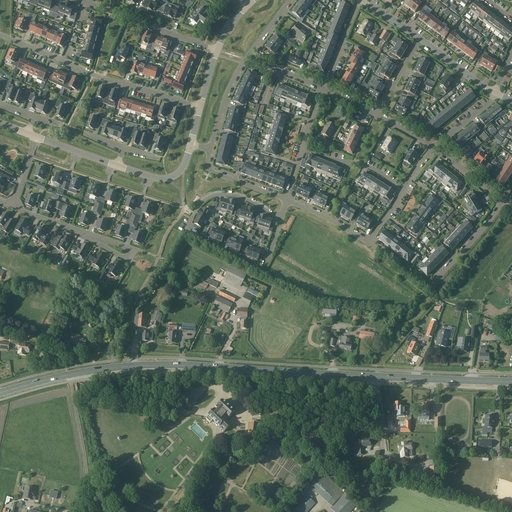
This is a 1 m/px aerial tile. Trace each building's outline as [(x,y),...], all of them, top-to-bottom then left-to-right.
[(43,9),(46,0),(40,0),(38,7),(43,9)] [(46,0),(43,9),(54,13),(56,7),(51,5),(53,0),(46,0)] [(152,0),(141,0),(141,1),(145,2),(143,8),(146,9),(149,10),(152,0)] [(160,0),(158,0),(152,0),(149,10),(152,12),(152,11),(155,12),(157,6),(161,8),(163,2),(160,0)] [(302,0),(300,4),(308,10),(311,5),(311,4),(305,0),(302,0)] [(342,0),(339,9),(347,12),(349,7),(344,5),(345,2),(342,0)] [(409,9),(415,0),(414,0),(407,0),(404,5),(409,9)] [(415,0),(409,9),(415,13),(418,8),(421,10),(425,4),(421,1),(419,3),(415,0)] [(163,2),(161,8),(166,10),(164,14),(164,15),(166,16),(169,18),(173,7),(167,5),(168,3),(163,2)] [(56,7),(54,13),(58,15),(59,13),(64,15),(68,5),(65,3),(65,4),(62,3),(60,9),(56,7)] [(480,6),(476,3),(473,6),(470,10),(466,14),(471,18),(473,15),(480,6)] [(298,5),(297,5),(295,8),(304,14),(308,10),(300,4),(298,5)] [(68,5),(64,15),(70,17),(69,19),(75,21),(77,15),(72,13),(74,7),(71,7),(72,6),(68,5)] [(173,7),(169,18),(173,19),(173,18),(175,19),(177,14),(182,15),(184,9),(174,5),(173,5),(173,7)] [(480,6),(473,15),(478,18),(479,17),(485,10),(480,6)] [(204,25),(208,20),(203,16),(206,13),(200,8),(199,10),(197,9),(190,17),(192,19),(191,21),(197,25),(199,22),(204,25)] [(294,11),(292,13),(300,19),(304,14),(295,8),(293,10),(294,11)] [(339,9),(337,14),(345,17),(347,12),(339,9)] [(421,16),(419,19),(423,23),(428,15),(429,14),(423,9),(419,14),(421,16)] [(485,10),(479,17),(478,18),(482,21),(483,20),(489,13),(485,10)] [(428,15),(423,23),(427,26),(433,19),(434,17),(430,13),(429,14),(428,15)] [(489,13),(483,20),(482,21),(486,25),(493,16),(489,13)] [(337,14),(335,19),(343,22),(345,17),(337,14)] [(497,20),(493,16),(486,25),(491,28),(497,20)] [(29,26),(31,21),(28,20),(26,19),(25,21),(19,18),(14,28),(23,32),(25,26),(28,28),(29,26)] [(91,24),(100,27),(101,27),(102,21),(92,18),(91,21),(87,20),(87,23),(91,24)] [(335,19),(333,24),(341,27),(343,22),(335,19)] [(433,19),(427,26),(431,29),(437,22),(433,19)] [(502,23),(497,20),(491,28),(495,32),(502,23)] [(31,21),(29,26),(28,28),(31,29),(29,32),(35,34),(39,24),(31,21)] [(373,26),(364,21),(358,32),(371,40),(372,37),(368,34),(373,26)] [(441,25),(437,22),(431,29),(436,32),(441,25)] [(506,26),(502,23),(495,32),(499,35),(501,34),(506,26)] [(40,24),(39,24),(35,34),(40,37),(44,28),(39,26),(40,24)] [(100,27),(91,24),(89,29),(99,32),(100,27)] [(290,32),(303,43),(310,35),(297,24),(290,32)] [(333,24),(331,29),(339,32),(341,27),(333,24)] [(441,25),(436,32),(440,36),(446,28),(441,25)] [(501,34),(499,35),(503,38),(504,37),(510,29),(506,26),(501,34)] [(44,28),(40,37),(46,39),(50,31),(44,28)] [(446,28),(440,36),(444,39),(450,32),(446,28)] [(99,32),(89,29),(88,33),(86,32),(86,34),(88,35),(97,38),(99,32)] [(339,32),(331,29),(329,34),(329,35),(337,38),(339,32)] [(511,31),(510,29),(504,37),(503,38),(508,42),(511,36),(511,31)] [(50,31),(46,39),(52,42),(55,33),(50,31)] [(384,31),(379,39),(385,43),(390,35),(384,31)] [(459,34),(454,31),(447,41),(451,44),(457,37),(459,34)] [(61,36),(55,33),(52,42),(57,44),(61,36)] [(150,50),(152,44),(149,42),(151,36),(145,33),(144,36),(143,36),(142,40),(143,41),(141,45),(147,47),(146,49),(150,50)] [(88,35),(86,34),(84,40),(96,43),(97,38),(88,35)] [(61,36),(57,44),(57,45),(62,48),(65,42),(67,44),(70,37),(65,35),(64,37),(61,36)] [(337,38),(329,35),(327,40),(336,43),(338,38),(337,38)] [(372,37),(371,40),(369,42),(375,45),(379,38),(373,35),(372,37)] [(272,39),(271,39),(269,42),(278,49),(281,46),(283,47),(286,43),(280,38),(279,41),(274,37),(272,39)] [(461,40),(457,37),(451,44),(456,47),(461,40)] [(156,45),(152,44),(150,50),(154,51),(154,50),(160,52),(160,50),(164,40),(158,38),(156,45)] [(404,42),(397,38),(394,43),(397,45),(395,49),(404,54),(407,48),(402,45),(404,42)] [(84,40),(83,45),(85,46),(84,46),(94,49),(96,43),(84,40)] [(169,42),(164,40),(160,50),(165,52),(164,55),(168,57),(170,50),(167,49),(169,42)] [(327,40),(326,44),(325,45),(334,48),(336,43),(327,40)] [(465,43),(461,40),(456,47),(460,50),(465,43)] [(266,45),(267,46),(266,48),(269,51),(267,53),(274,59),(278,54),(275,52),(278,49),(269,42),(266,45)] [(470,46),(465,43),(460,50),(464,54),(470,46)] [(325,45),(323,50),(332,53),(334,48),(325,45)] [(470,46),(464,54),(469,57),(474,50),(470,46)] [(120,57),(125,59),(129,50),(123,47),(121,52),(118,51),(115,58),(120,59),(120,57)] [(474,50),(469,57),(473,60),(476,56),(478,58),(483,52),(480,51),(475,48),(474,50)] [(354,54),(362,58),(364,59),(367,54),(357,49),(354,54)] [(390,53),(388,56),(394,59),(395,57),(400,60),(404,54),(395,49),(391,54),(390,53)] [(17,64),(18,63),(19,60),(16,59),(18,54),(10,50),(6,60),(12,62),(11,65),(16,67),(17,64)] [(93,54),(81,51),(78,50),(77,53),(82,54),(81,58),(91,60),(93,54)] [(323,50),(321,55),(330,58),(332,53),(323,50)] [(185,57),(185,58),(194,61),(195,61),(197,55),(187,51),(185,57)] [(480,65),(486,69),(491,60),(492,57),(493,57),(484,52),(480,59),(483,60),(480,65)] [(292,56),(290,62),(299,66),(301,62),(303,58),(306,59),(308,55),(301,53),(299,58),(296,57),(292,56)] [(354,54),(352,58),(359,63),(362,58),(354,54)] [(321,55),(319,60),(328,63),(330,58),(321,55)] [(194,61),(185,58),(184,62),(192,66),(194,61)] [(352,58),(349,63),(352,64),(356,67),(357,67),(359,69),(362,64),(361,64),(359,63),(352,58)] [(384,61),(383,63),(385,64),(383,68),(392,73),(396,68),(392,65),(390,65),(392,62),(386,58),(384,61)] [(419,60),(417,66),(428,71),(431,66),(431,65),(432,66),(433,63),(425,59),(424,61),(420,59),(419,60)] [(491,60),(486,69),(487,70),(491,72),(492,71),(493,69),(494,67),(497,69),(501,63),(501,62),(496,59),(496,60),(494,62),(491,60)] [(17,64),(16,67),(14,70),(17,71),(18,70),(23,72),(27,62),(22,60),(20,65),(17,64),(18,63),(17,64)] [(131,60),(129,66),(132,67),(131,73),(137,75),(137,74),(140,65),(140,63),(134,61),(131,60)] [(328,63),(319,60),(317,65),(326,69),(328,63)] [(32,64),(27,62),(23,72),(28,74),(32,64)] [(192,66),(184,62),(181,67),(190,71),(192,66)] [(37,67),(32,64),(28,74),(33,76),(37,67)] [(352,64),(349,69),(357,74),(360,69),(359,69),(357,67),(356,67),(352,64)] [(145,66),(140,65),(137,74),(143,75),(145,66)] [(326,69),(317,65),(315,70),(324,74),(326,69)] [(145,66),(143,75),(149,77),(151,68),(145,66)] [(417,66),(414,72),(415,73),(419,74),(417,77),(425,81),(426,77),(425,77),(428,71),(417,66)] [(42,69),(37,67),(33,76),(38,78),(42,69)] [(190,71),(181,67),(179,72),(188,76),(190,71)] [(151,68),(149,77),(155,79),(155,77),(158,78),(161,69),(158,68),(157,70),(151,68)] [(378,70),(376,75),(382,79),(384,76),(385,77),(389,79),(392,74),(392,73),(383,68),(381,72),(378,70)] [(37,80),(39,81),(42,82),(45,84),(48,78),(45,77),(48,71),(42,69),(38,78),(37,80)] [(349,69),(346,73),(354,78),(357,74),(349,69)] [(56,85),(62,73),(56,70),(54,75),(52,74),(48,82),(56,85)] [(188,76),(179,72),(177,78),(186,81),(188,76)] [(248,72),(246,77),(254,81),(257,74),(253,72),(252,72),(251,73),(248,72)] [(68,75),(62,73),(56,85),(65,89),(68,82),(69,79),(66,78),(68,75)] [(346,73),(344,78),(351,82),(353,83),(356,79),(354,78),(346,73)] [(446,94),(452,89),(449,87),(449,86),(453,81),(447,76),(440,85),(443,88),(442,89),(445,91),(444,91),(446,94)] [(254,81),(246,77),(243,82),(251,85),(254,81)] [(71,83),(68,82),(65,89),(70,91),(71,88),(78,91),(82,82),(73,78),(71,83)] [(186,81),(177,78),(175,82),(184,86),(186,81)] [(344,78),(341,83),(350,88),(353,83),(351,82),(344,78)] [(374,78),(371,83),(374,85),(372,88),(381,93),(384,88),(380,85),(379,85),(380,82),(374,78)] [(411,79),(408,85),(419,91),(421,85),(422,85),(424,82),(417,79),(416,82),(411,79)] [(184,86),(175,82),(172,88),(182,92),(185,86),(184,86)] [(243,82),(241,87),(251,91),(253,86),(251,85),(243,82)] [(7,90),(6,94),(8,94),(6,100),(7,100),(8,101),(10,102),(11,103),(11,102),(13,102),(17,90),(12,88),(13,86),(9,85),(7,90)] [(274,88),(271,96),(274,97),(275,94),(281,97),(284,88),(278,85),(277,89),(274,88)] [(408,85),(405,91),(410,94),(409,97),(416,101),(418,97),(416,96),(419,91),(408,85)] [(106,88),(100,86),(95,101),(101,103),(103,99),(106,100),(107,97),(104,96),(106,88)] [(251,91),(241,87),(238,92),(248,96),(251,91)] [(284,88),(281,97),(280,99),(285,101),(286,100),(290,90),(284,88)] [(371,89),(367,96),(370,98),(371,96),(377,99),(381,93),(372,88),(371,89)] [(17,90),(13,102),(15,103),(14,104),(18,105),(18,104),(19,104),(21,97),(24,98),(27,91),(21,89),(21,91),(20,91),(17,90)] [(105,104),(107,105),(108,103),(114,105),(118,92),(117,92),(117,91),(113,90),(113,91),(112,91),(110,98),(107,97),(106,100),(105,104)] [(295,92),(290,90),(286,100),(291,102),(295,92)] [(469,91),(464,95),(470,102),(475,98),(469,91)] [(248,96),(238,92),(236,97),(245,101),(246,101),(248,96)] [(295,92),(291,102),(290,103),(296,106),(297,103),(301,94),(295,92)] [(35,110),(38,101),(39,99),(34,97),(34,95),(31,94),(29,101),(32,102),(29,109),(35,111),(35,110)] [(305,96),(301,94),(297,103),(302,105),(305,96)] [(470,102),(464,95),(460,98),(466,105),(470,102)] [(305,96),(302,105),(301,108),(309,111),(311,105),(309,104),(311,98),(305,96)] [(245,101),(236,97),(234,102),(243,106),(245,101)] [(406,101),(401,98),(398,105),(407,109),(409,110),(410,106),(413,107),(416,102),(408,98),(406,101)] [(460,98),(456,102),(462,109),(466,105),(460,98)] [(125,111),(128,101),(123,99),(122,104),(119,103),(117,110),(120,111),(120,109),(125,111)] [(38,101),(35,110),(40,112),(43,103),(38,101)] [(43,103),(40,112),(40,113),(46,115),(48,108),(51,109),(53,102),(50,101),(49,105),(43,103)] [(63,120),(64,115),(63,114),(66,108),(60,106),(61,102),(58,101),(55,108),(58,109),(56,116),(59,117),(59,118),(63,120)] [(128,101),(125,111),(126,111),(126,110),(131,111),(133,102),(128,101)] [(462,109),(456,102),(452,105),(458,112),(462,109)] [(397,108),(395,111),(401,114),(400,116),(403,118),(407,109),(398,105),(397,104),(396,107),(397,108)] [(161,105),(158,118),(164,120),(164,118),(167,118),(170,108),(167,107),(166,107),(166,106),(163,105),(163,106),(161,105)] [(458,112),(452,105),(448,108),(454,115),(458,112)] [(496,105),(492,109),(498,117),(503,113),(507,109),(502,107),(500,109),(496,105)] [(149,107),(146,118),(151,119),(151,120),(153,121),(156,114),(153,113),(154,109),(149,107)] [(235,110),(231,109),(230,114),(240,117),(241,112),(245,113),(245,110),(236,107),(235,110)] [(167,118),(167,121),(173,123),(172,123),(176,124),(176,121),(179,111),(178,110),(175,109),(173,109),(170,108),(167,118)] [(448,108),(444,112),(449,119),(454,115),(448,108)] [(492,109),(488,112),(494,120),(498,117),(492,109)] [(273,119),(276,120),(285,123),(287,117),(281,115),(282,113),(276,111),(275,114),(273,119)] [(444,112),(440,115),(445,122),(449,119),(444,112)] [(488,112),(484,116),(490,123),(494,120),(488,112)] [(240,117),(230,114),(228,120),(238,123),(240,117)] [(93,129),(96,122),(99,123),(101,116),(98,115),(97,117),(95,116),(94,118),(91,117),(88,123),(87,123),(86,128),(89,129),(90,128),(93,129)] [(440,115),(436,119),(441,125),(445,122),(440,115)] [(484,116),(479,119),(482,122),(479,124),(484,130),(485,129),(486,128),(491,124),(490,123),(484,116)] [(441,125),(436,119),(432,122),(437,129),(441,125)] [(103,120),(101,125),(101,126),(104,128),(101,134),(107,136),(110,127),(112,123),(103,120)] [(238,123),(228,120),(226,125),(237,128),(238,123)] [(274,125),(284,128),(283,128),(285,123),(276,120),(274,125)] [(437,129),(432,122),(427,126),(432,133),(437,129)] [(322,134),(328,138),(335,127),(328,123),(322,134)] [(270,130),(272,131),(282,134),(284,128),(274,125),(272,124),(272,125),(270,130)] [(473,124),(468,128),(475,136),(475,137),(480,133),(482,131),(481,130),(479,127),(477,129),(475,126),(473,124)] [(237,128),(226,125),(225,131),(229,132),(228,135),(238,137),(239,134),(235,133),(237,128)] [(358,127),(355,125),(352,130),(361,135),(364,130),(362,129),(362,128),(358,126),(358,127)] [(116,127),(115,129),(112,137),(118,139),(121,129),(116,127)] [(121,129),(118,139),(117,140),(123,142),(126,135),(129,136),(131,130),(128,128),(127,130),(121,128),(121,129)] [(468,128),(464,131),(470,139),(475,136),(468,128)] [(138,146),(142,134),(136,132),(137,130),(133,129),(131,136),(134,137),(132,144),(133,145),(136,146),(138,146)] [(352,130),(351,130),(349,135),(357,139),(359,140),(361,135),(352,130)] [(272,131),(271,136),(273,137),(280,139),(282,134),(272,131)] [(470,139),(464,131),(460,135),(467,142),(470,139)] [(142,134),(138,146),(140,147),(139,147),(143,148),(144,148),(145,145),(145,143),(146,141),(149,142),(151,134),(148,133),(147,135),(142,134)] [(164,139),(158,137),(159,135),(155,134),(153,141),(156,142),(154,150),(157,151),(161,153),(163,148),(162,147),(164,139)] [(357,139),(349,135),(346,140),(355,144),(357,144),(359,140),(357,139)] [(467,142),(460,135),(456,138),(463,145),(467,142)] [(271,136),(269,141),(279,144),(280,139),(273,137),(271,136)] [(224,137),(222,142),(232,145),(234,139),(224,137)] [(388,137),(381,149),(391,155),(398,143),(388,137)] [(463,145),(456,138),(450,143),(453,147),(455,146),(458,149),(463,145)] [(355,144),(346,140),(344,145),(346,146),(354,149),(357,144),(355,144)] [(267,141),(265,147),(277,150),(278,145),(279,144),(269,141),(267,141)] [(326,152),(331,144),(331,143),(327,141),(321,150),(326,152)] [(222,142),(221,147),(229,150),(231,150),(232,145),(222,142)] [(354,149),(346,146),(344,151),(352,154),(354,149)] [(277,150),(265,147),(263,152),(275,156),(277,150)] [(480,149),(473,155),(476,158),(474,160),(479,164),(479,165),(482,168),(483,168),(486,164),(485,163),(488,160),(482,154),(484,152),(480,149)] [(409,153),(406,151),(401,160),(404,162),(411,166),(413,162),(414,162),(416,159),(415,159),(417,155),(410,151),(409,153)] [(311,168),(315,158),(309,156),(307,162),(306,166),(311,168)] [(218,159),(216,164),(227,167),(228,164),(229,161),(227,160),(218,158),(218,159)] [(315,158),(311,168),(316,170),(315,172),(316,172),(320,161),(315,159),(315,158)] [(320,161),(316,172),(321,174),(326,163),(320,161)] [(331,165),(326,163),(321,174),(327,176),(331,165)] [(440,167),(435,163),(427,173),(432,176),(434,175),(440,167)] [(246,175),(250,165),(244,164),(241,174),(246,175)] [(250,165),(246,175),(251,177),(255,167),(250,165)] [(337,167),(331,165),(327,176),(332,179),(337,167)] [(35,172),(33,176),(35,177),(44,180),(46,172),(44,172),(44,170),(43,169),(44,168),(40,167),(40,168),(39,167),(37,172),(35,172)] [(255,167),(251,177),(256,179),(260,169),(255,167)] [(342,169),(337,167),(332,179),(337,181),(340,182),(343,176),(340,175),(342,169)] [(434,175),(432,176),(437,180),(438,178),(444,170),(440,167),(434,175)] [(504,168),(501,172),(509,178),(511,173),(504,168)] [(260,169),(256,179),(261,181),(265,171),(260,169)] [(0,171),(0,177),(4,179),(2,181),(0,180),(0,192),(0,191),(2,192),(5,185),(4,185),(5,183),(6,180),(9,182),(12,176),(1,170),(0,171)] [(448,174),(444,170),(438,178),(442,181),(448,174)] [(265,171),(261,181),(267,183),(270,173),(265,171)] [(509,178),(501,172),(498,176),(506,182),(509,178)] [(64,190),(66,183),(63,182),(64,179),(62,178),(63,176),(62,176),(62,175),(58,173),(58,174),(57,174),(55,179),(53,178),(52,182),(54,183),(61,186),(58,195),(59,196),(62,197),(64,190)] [(270,173),(267,183),(272,185),(276,175),(270,173)] [(361,179),(358,177),(355,182),(357,184),(363,187),(364,185),(369,177),(364,173),(361,179)] [(442,181),(441,183),(446,187),(453,177),(448,174),(442,181)] [(281,177),(276,175),(272,185),(277,187),(281,177)] [(506,182),(498,176),(495,182),(503,187),(506,182)] [(281,177),(277,187),(279,188),(282,189),(283,186),(286,187),(288,180),(285,179),(281,177)] [(369,177),(364,185),(369,188),(374,180),(369,177)] [(453,177),(446,187),(450,190),(458,181),(453,177)] [(66,183),(64,190),(68,191),(69,188),(77,191),(79,191),(81,188),(78,187),(80,182),(79,181),(80,181),(76,179),(75,180),(74,180),(74,182),(71,181),(70,185),(66,183)] [(374,180),(369,188),(367,190),(373,193),(374,191),(379,183),(374,180)] [(458,181),(450,190),(457,196),(461,191),(459,189),(463,185),(458,181)] [(379,183),(374,191),(373,193),(377,196),(379,194),(384,186),(379,183)] [(301,184),(299,187),(294,185),(293,191),(297,193),(296,195),(298,195),(297,196),(301,198),(307,186),(301,184)] [(89,190),(88,194),(90,195),(90,196),(98,198),(98,197),(101,191),(98,190),(99,188),(98,188),(98,187),(94,186),(93,186),(91,191),(89,190)] [(307,186),(301,198),(305,200),(306,199),(307,200),(308,198),(311,200),(313,194),(310,192),(312,189),(307,186)] [(384,186),(379,194),(383,197),(388,189),(384,186)] [(383,197),(382,199),(387,202),(394,192),(389,189),(388,189),(383,197)] [(107,193),(105,199),(105,201),(113,204),(113,203),(115,204),(116,200),(114,199),(116,194),(115,194),(115,193),(112,191),(111,192),(110,192),(109,194),(107,193)] [(313,194),(311,200),(314,201),(313,202),(315,203),(314,204),(318,206),(324,194),(318,192),(316,195),(313,194)] [(324,194),(318,206),(322,208),(323,207),(324,208),(325,206),(329,208),(332,202),(328,200),(329,198),(323,195),(324,194)] [(473,195),(470,196),(465,200),(467,204),(473,201),(474,202),(477,201),(473,195)] [(27,206),(26,207),(30,208),(30,207),(32,207),(32,205),(35,206),(36,202),(39,204),(41,197),(38,196),(37,199),(29,196),(29,197),(26,196),(25,199),(27,200),(26,205),(27,206)] [(431,196),(428,201),(437,208),(441,204),(442,202),(437,198),(436,200),(431,196)] [(134,211),(135,208),(136,203),(134,203),(135,200),(134,200),(134,199),(130,198),(130,199),(129,198),(127,204),(125,203),(124,207),(126,207),(126,208),(134,211)] [(219,202),(217,208),(220,209),(220,212),(226,213),(230,201),(225,200),(225,201),(223,200),(222,203),(219,202)] [(236,203),(230,201),(226,213),(232,215),(233,211),(236,212),(238,206),(235,205),(236,203)] [(428,201),(424,206),(432,212),(434,213),(437,209),(437,208),(428,201)] [(467,204),(465,206),(468,210),(468,211),(476,207),(476,206),(476,205),(474,202),(473,201),(467,204)] [(47,203),(45,202),(44,206),(46,206),(44,212),(45,212),(45,213),(49,214),(49,213),(50,214),(51,212),(53,212),(54,209),(57,210),(60,203),(56,202),(55,205),(47,202),(47,203)] [(60,203),(57,210),(61,211),(60,215),(62,215),(61,218),(62,218),(62,219),(66,220),(66,219),(67,220),(69,214),(71,215),(72,212),(70,211),(71,210),(63,207),(64,205),(60,203)] [(341,206),(338,212),(341,214),(340,215),(342,216),(341,217),(345,219),(350,210),(345,207),(346,205),(343,203),(341,206)] [(139,217),(137,222),(140,223),(142,218),(141,217),(143,214),(149,216),(149,215),(151,216),(152,212),(150,211),(152,206),(151,206),(151,205),(148,204),(147,205),(146,204),(145,206),(143,206),(141,213),(140,213),(139,217)] [(476,207),(468,211),(468,212),(470,214),(472,217),(474,215),(482,211),(479,207),(480,206),(478,204),(477,205),(476,205),(476,206),(476,207)] [(424,206),(420,210),(421,211),(428,216),(432,212),(424,206)] [(241,211),(238,210),(236,216),(239,217),(239,218),(244,220),(248,208),(244,207),(244,208),(242,208),(241,211)] [(248,208),(244,220),(244,221),(250,223),(251,219),(255,220),(256,214),(253,213),(254,210),(248,208)] [(351,208),(350,210),(345,219),(349,221),(349,220),(351,221),(352,220),(354,221),(357,216),(355,214),(357,211),(351,208)] [(202,209),(198,216),(199,217),(205,220),(206,221),(208,217),(207,216),(209,212),(203,209),(203,210),(202,209)] [(421,211),(417,215),(425,221),(428,216),(421,211)] [(359,212),(357,216),(354,221),(357,223),(356,224),(358,225),(357,226),(361,229),(368,217),(359,212)] [(5,228),(3,231),(7,234),(14,222),(10,220),(8,219),(9,217),(3,213),(2,216),(0,214),(0,225),(3,227),(5,228)] [(83,214),(83,215),(81,215),(80,218),(82,219),(80,224),(81,224),(81,225),(85,227),(85,226),(86,226),(87,224),(89,225),(92,217),(83,214)] [(417,215),(414,220),(422,226),(424,227),(427,222),(425,221),(417,215)] [(260,217),(257,216),(255,222),(258,223),(256,228),(262,230),(266,217),(260,216),(260,217)] [(195,225),(193,228),(199,231),(205,220),(199,217),(195,225)] [(266,217),(262,230),(271,233),(274,226),(271,225),(272,221),(270,220),(271,219),(266,217)] [(368,217),(361,229),(365,231),(365,230),(367,231),(368,229),(371,231),(374,226),(371,224),(373,220),(368,217)] [(465,223),(461,227),(468,233),(469,232),(472,229),(470,227),(472,224),(466,219),(464,221),(465,223)] [(21,220),(15,230),(22,234),(23,233),(28,236),(31,230),(28,228),(28,229),(26,228),(28,224),(21,220)] [(106,222),(98,220),(96,227),(98,228),(97,230),(98,230),(98,231),(102,232),(103,232),(106,222)] [(422,226),(414,220),(411,224),(419,230),(422,226)] [(411,224),(407,229),(411,232),(409,234),(416,239),(418,237),(417,236),(420,231),(419,230),(411,224)] [(460,226),(456,230),(457,232),(464,238),(468,233),(461,227),(460,226)] [(46,236),(44,235),(46,231),(39,227),(32,239),(38,242),(39,240),(42,242),(41,244),(45,246),(50,238),(46,235),(46,236)] [(127,230),(124,229),(119,227),(117,227),(116,230),(118,231),(116,236),(117,237),(117,238),(121,239),(121,238),(122,238),(123,236),(125,237),(127,230)] [(210,228),(208,234),(211,235),(210,238),(212,239),(211,240),(215,242),(216,242),(219,232),(220,230),(214,227),(213,230),(210,228)] [(379,234),(382,236),(379,240),(382,243),(383,242),(384,243),(390,235),(385,232),(386,231),(383,229),(379,234)] [(457,232),(456,230),(452,235),(460,242),(464,238),(457,232)] [(134,232),(133,234),(132,239),(134,240),(133,242),(134,243),(138,245),(138,244),(139,244),(141,239),(143,240),(144,236),(142,235),(134,232)] [(219,232),(216,242),(219,243),(220,242),(222,243),(222,241),(225,243),(227,237),(224,236),(225,234),(219,232)] [(390,235),(384,243),(388,247),(395,239),(390,235)] [(452,235),(447,240),(449,241),(455,247),(460,242),(452,235)] [(59,248),(64,251),(65,251),(71,241),(64,236),(61,240),(59,239),(59,238),(57,242),(54,240),(51,246),(58,250),(59,248)] [(228,238),(226,244),(229,245),(228,248),(229,248),(229,249),(233,251),(237,241),(228,238)] [(395,239),(388,247),(393,251),(399,244),(400,243),(395,239)] [(237,241),(233,251),(237,253),(238,251),(239,252),(240,251),(243,252),(245,246),(242,245),(243,242),(238,240),(237,240),(237,241)] [(447,240),(444,244),(445,245),(452,251),(455,247),(449,241),(447,240)] [(83,259),(89,249),(82,244),(80,248),(78,247),(79,246),(76,245),(72,250),(77,253),(76,255),(83,259)] [(399,244),(393,251),(398,255),(403,248),(399,244)] [(249,248),(246,247),(244,253),(247,254),(246,257),(247,257),(247,259),(251,260),(256,248),(250,246),(249,248)] [(448,255),(440,247),(436,251),(444,259),(448,255)] [(262,250),(256,248),(251,260),(255,262),(256,261),(257,261),(258,260),(261,261),(263,255),(260,254),(262,250)] [(403,248),(398,255),(403,258),(408,251),(403,248)] [(408,251),(403,258),(407,262),(409,260),(411,262),(414,259),(415,257),(413,255),(414,254),(409,250),(408,251)] [(436,251),(431,255),(432,256),(440,263),(444,259),(436,251)] [(104,263),(103,262),(105,258),(98,254),(96,258),(95,257),(95,256),(92,254),(88,260),(93,263),(92,264),(99,269),(102,265),(103,266),(104,263)] [(62,262),(61,264),(65,267),(67,263),(68,264),(69,262),(68,261),(70,258),(66,255),(62,262)] [(432,256),(428,260),(435,268),(440,263),(432,256)] [(428,260),(423,264),(431,272),(435,268),(428,260)] [(122,268),(121,268),(121,266),(114,263),(113,266),(111,265),(109,269),(110,270),(109,273),(104,270),(98,280),(102,282),(106,276),(108,277),(110,274),(116,277),(119,271),(120,272),(122,268)] [(431,272),(423,264),(419,269),(427,276),(431,272)] [(223,279),(241,287),(247,273),(230,265),(223,279)] [(210,280),(209,281),(208,284),(216,288),(218,284),(210,280)] [(249,288),(247,292),(257,297),(259,294),(249,288)] [(218,295),(234,302),(236,297),(221,290),(218,295)] [(252,300),(253,297),(245,293),(241,301),(244,303),(246,298),(252,300)] [(213,306),(228,313),(232,304),(217,297),(213,306)] [(324,307),(323,314),(327,314),(327,315),(328,315),(330,315),(329,319),(334,320),(335,309),(324,307)] [(248,309),(237,308),(236,318),(241,318),(246,318),(247,318),(248,309)] [(135,319),(134,328),(146,328),(147,314),(143,314),(143,320),(139,320),(139,316),(136,315),(135,319)] [(431,322),(426,335),(432,338),(437,324),(431,322)] [(499,330),(500,325),(500,324),(488,322),(487,329),(499,330)] [(182,331),(195,332),(196,325),(182,324),(182,331)] [(168,333),(169,333),(168,343),(175,344),(176,334),(174,333),(174,330),(177,331),(177,325),(169,325),(168,330),(168,333)] [(360,332),(359,338),(373,341),(374,334),(360,332)] [(495,341),(510,341),(510,333),(495,333),(495,341)] [(65,334),(63,339),(70,341),(71,342),(72,336),(73,336),(72,336),(65,334)] [(440,334),(438,341),(440,342),(439,345),(445,347),(447,340),(449,334),(447,334),(446,334),(445,335),(440,334)] [(71,342),(70,341),(70,342),(76,344),(84,346),(86,340),(78,338),(72,336),(71,342)] [(415,339),(409,336),(406,342),(408,343),(407,347),(409,348),(407,352),(414,355),(419,346),(416,345),(417,343),(414,341),(415,339)] [(331,340),(329,346),(334,347),(334,345),(340,346),(339,349),(351,351),(352,346),(350,346),(351,339),(342,337),(341,338),(341,344),(340,344),(334,344),(335,340),(331,340)] [(460,347),(459,350),(468,351),(469,339),(461,338),(460,347)] [(10,343),(0,341),(0,349),(9,351),(10,343)] [(20,343),(19,345),(18,355),(26,356),(27,354),(31,354),(31,345),(20,343)] [(479,351),(479,354),(480,354),(479,362),(488,362),(489,354),(485,354),(485,351),(481,350),(481,351),(479,351)] [(36,359),(36,360),(37,364),(38,366),(44,365),(44,363),(43,359),(42,358),(38,359),(36,359)] [(222,401),(208,416),(205,419),(209,422),(212,420),(219,427),(219,428),(224,433),(230,427),(225,422),(221,419),(226,414),(229,418),(234,412),(222,401)] [(394,414),(394,426),(402,426),(402,414),(401,414),(401,411),(401,403),(394,403),(394,411),(396,411),(396,414),(394,414)] [(419,412),(419,420),(429,420),(429,412),(429,404),(423,404),(422,412),(419,412)] [(483,420),(482,424),(485,425),(485,428),(486,428),(485,432),(491,432),(491,428),(492,428),(492,425),(493,425),(493,420),(493,417),(485,416),(485,420),(483,420)] [(247,437),(260,438),(261,433),(258,432),(259,423),(249,422),(247,437)] [(330,453),(333,450),(310,430),(307,434),(330,453)] [(274,442),(280,436),(274,431),(269,437),(274,442)] [(360,440),(359,441),(359,443),(359,444),(359,447),(362,447),(371,446),(370,439),(368,439),(368,436),(369,436),(369,431),(361,432),(361,437),(362,437),(362,440),(361,440),(360,440)] [(492,441),(478,440),(478,448),(492,449),(492,441)] [(402,444),(402,445),(398,445),(399,452),(400,452),(401,458),(408,458),(408,452),(412,451),(411,444),(406,444),(402,444)] [(336,502),(345,492),(316,467),(306,482),(306,483),(311,486),(310,487),(328,503),(332,498),(336,502)] [(311,486),(306,483),(300,491),(305,495),(310,487),(311,486)] [(26,487),(23,498),(32,500),(33,497),(34,497),(35,493),(34,492),(35,489),(26,487)] [(345,492),(336,502),(330,509),(333,511),(349,511),(357,504),(345,492)] [(299,494),(294,499),(290,506),(292,508),(301,496),(299,494)] [(307,511),(316,503),(306,495),(290,511),(307,511)]
